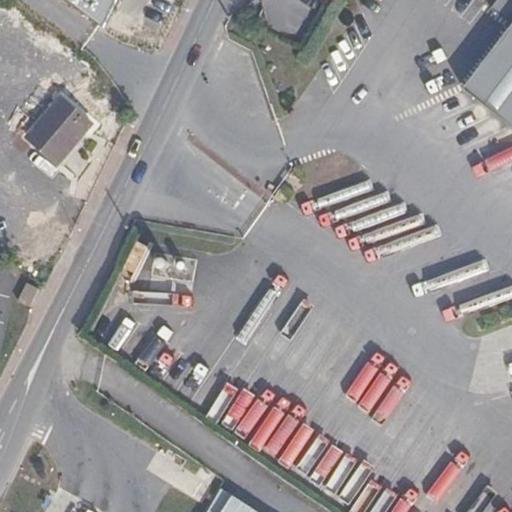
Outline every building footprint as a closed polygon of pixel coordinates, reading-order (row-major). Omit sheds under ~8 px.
[(511,0),(498,0),(492,8),(511,23),(511,25),(463,89),(511,127),(511,0)] [(244,20),(235,15),(232,22),(241,26),(244,20)] [(86,130),(57,104),(24,142),(51,165),(70,144),(72,146),(86,130)] [(54,239),(1,194),(0,194),(0,242),(30,268),(54,239)] [(137,274),(149,252),(138,246),(126,268),(137,274)] [(40,298),(30,293),(21,309),(31,315),(40,298)] [(338,493),(359,459),(336,444),(315,479),(338,493)] [(207,511),(265,511),(220,488),(207,511)]
